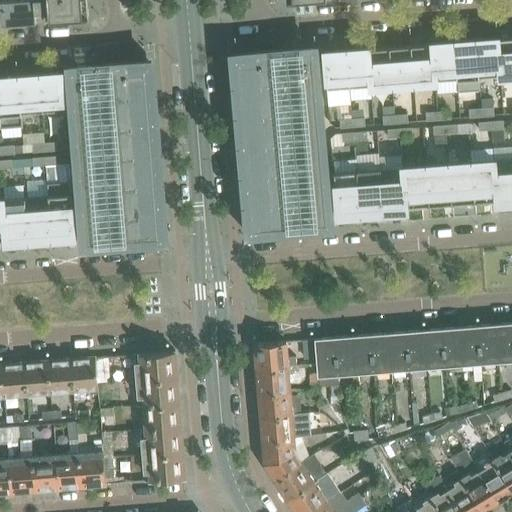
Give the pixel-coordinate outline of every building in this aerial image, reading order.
[(36,20),(34,0),(0,0),(0,5),(1,16),(1,23),(36,20)] [(42,0),(44,20),(83,16),(82,2),(84,2),(83,0),(42,0)] [(511,75),(511,36),(497,38),(500,76),(511,75)] [(500,76),(497,38),(475,40),(479,78),(500,76)] [(479,78),(475,40),(454,41),(457,80),(470,79),(471,92),(479,91),(478,78),(479,78)] [(457,80),(454,41),(432,43),(435,81),(457,80)] [(435,81),(432,43),(411,45),(414,83),(435,81)] [(414,83),(411,45),(389,46),(392,85),(414,83)] [(330,213),(317,61),(315,46),(284,49),(284,48),(254,51),(254,55),(235,57),(236,68),(233,68),(248,235),(299,230),(331,227),(330,213)] [(392,85),(389,46),(368,48),(371,86),(392,85)] [(371,86),(368,48),(346,50),(349,88),(371,86)] [(349,88),(346,50),(324,52),(324,60),(327,90),(349,88)] [(166,241),(152,74),(151,59),(68,66),(69,78),(81,235),(82,248),(166,241)] [(63,79),(62,72),(39,74),(42,113),(65,111),(63,79)] [(42,113),(39,74),(18,76),(21,114),(42,113)] [(0,115),(21,114),(18,76),(0,77),(0,115)] [(493,115),(493,107),(481,108),(481,116),(493,115)] [(481,116),(481,108),(469,109),(470,117),(481,116)] [(450,119),(450,111),(438,112),(438,120),(450,119)] [(438,120),(438,112),(426,113),(426,121),(438,120)] [(407,122),(407,114),(395,115),(395,123),(407,122)] [(395,123),(395,115),(383,116),(383,124),(395,123)] [(364,125),(364,117),(352,118),(352,126),(364,125)] [(352,126),(352,118),(340,119),(340,127),(352,126)] [(503,128),(502,120),(490,121),(491,129),(503,128)] [(491,129),(490,121),(478,122),(479,130),(491,129)] [(458,132),(457,124),(445,125),(446,133),(458,132)] [(446,133),(445,125),(433,126),(434,134),(446,133)] [(412,135),(411,127),(399,128),(400,136),(412,135)] [(400,136),(399,128),(388,129),(388,137),(400,136)] [(504,143),(503,130),(492,131),(492,144),(504,143)] [(367,139),(366,131),(354,132),(355,140),(367,139)] [(355,140),(354,132),(342,133),(343,141),(355,140)] [(57,150),(57,142),(45,143),(45,151),(57,150)] [(45,151),(45,143),(33,144),(33,152),(45,151)] [(14,153),(13,145),(2,146),(2,154),(14,153)] [(496,202),(493,160),(492,148),(470,150),(471,162),(470,162),(474,204),(496,202)] [(57,164),(57,156),(45,157),(45,165),(57,164)] [(45,165),(45,157),(33,158),(33,166),(45,165)] [(511,200),(511,158),(493,160),(496,202),(511,200)] [(0,168),(12,167),(11,159),(0,160),(0,168)] [(474,204),(470,162),(447,163),(451,206),(474,204)] [(451,206),(447,163),(425,165),(428,207),(451,206)] [(428,207),(425,165),(402,167),(405,209),(428,207)] [(405,209),(402,167),(380,169),(379,169),(383,211),(405,209)] [(383,211),(379,169),(356,170),(360,213),(383,211)] [(360,213),(356,170),(333,172),(336,212),(336,215),(360,213)] [(75,235),(72,193),(71,182),(47,184),(48,195),(51,237),(75,235)] [(51,237),(48,195),(25,197),(28,239),(51,237)] [(28,239),(25,197),(2,199),(6,241),(28,239)] [(511,357),(511,322),(495,324),(498,359),(511,357)] [(500,393),(498,359),(495,324),(477,325),(481,376),(490,376),(491,393),(492,395),(494,402),(511,396),(511,393),(511,389),(500,393)] [(482,383),(481,376),(477,325),(460,327),(464,371),(473,371),(474,384),(482,383)] [(464,371),(460,327),(444,328),(447,363),(453,362),(453,372),(464,371)] [(447,363),(444,328),(424,330),(427,364),(447,363)] [(427,364),(424,330),(407,331),(409,366),(427,364)] [(409,366),(407,331),(389,333),(392,367),(409,366)] [(392,367),(389,333),(371,334),(374,369),(392,367)] [(374,369),(371,334),(353,336),(357,370),(374,369)] [(357,370),(353,336),(335,337),(338,372),(357,370)] [(338,372),(335,337),(316,339),(317,362),(318,373),(338,372)] [(317,362),(316,339),(307,339),(309,363),(317,362)] [(288,366),(286,341),(254,344),(256,369),(288,366)] [(177,375),(174,350),(171,350),(171,351),(135,354),(137,378),(177,375)] [(97,382),(96,367),(95,359),(95,357),(95,356),(70,358),(73,390),(74,401),(85,400),(84,389),(97,388),(97,382)] [(108,366),(107,357),(95,359),(96,367),(108,366)] [(73,390),(70,358),(47,360),(50,392),(73,390)] [(50,392),(47,360),(24,362),(27,394),(50,392)] [(27,394),(24,362),(1,364),(3,396),(27,394)] [(290,390),(288,366),(256,369),(258,393),(290,390)] [(179,400),(177,375),(137,378),(139,404),(179,400)] [(319,388),(319,375),(309,376),(310,389),(311,389),(319,388)] [(292,414),(290,390),(258,393),(260,417),(292,414)] [(181,426),(179,400),(139,404),(141,430),(181,426)] [(478,408),(476,401),(468,404),(470,410),(478,408)] [(470,410),(468,404),(457,407),(457,406),(449,408),(451,416),(459,413),(460,414),(470,410)] [(112,406),(100,407),(100,416),(113,415),(113,406),(112,406)] [(491,422),(507,412),(503,406),(487,416),(491,422)] [(89,421),(88,410),(81,411),(81,414),(80,414),(81,415),(77,415),(77,414),(75,414),(76,416),(76,422),(84,422),(89,421)] [(442,418),(440,412),(431,415),(433,421),(442,418)] [(487,416),(485,412),(467,418),(470,423),(472,427),(491,422),(487,416)] [(305,436),(303,413),(292,414),(260,417),(262,440),(294,438),(300,437),(305,436)] [(433,421),(431,415),(422,418),(424,424),(433,421)] [(455,433),(470,423),(467,418),(449,424),(455,433)] [(78,439),(77,433),(76,422),(67,423),(69,440),(78,439)] [(85,432),(84,422),(76,422),(77,433),(85,432)] [(407,430),(405,423),(396,426),(398,432),(407,430)] [(35,490),(32,455),(31,435),(30,426),(6,428),(7,445),(20,444),(20,457),(8,457),(11,492),(35,490)] [(183,451),(181,426),(141,430),(143,454),(183,451)] [(398,432),(396,426),(387,429),(386,426),(376,428),(379,438),(398,432)] [(368,440),(368,430),(360,431),(361,441),(368,440)] [(113,456),(111,432),(101,433),(102,450),(103,459),(113,458),(113,456)] [(416,443),(413,435),(398,440),(400,449),(416,443)] [(326,446),(320,436),(311,442),(317,452),(326,446)] [(429,444),(425,437),(419,440),(423,447),(429,444)] [(301,460),(295,452),(294,438),(262,440),(264,463),(274,479),(301,460)] [(81,486),(79,452),(78,452),(77,440),(69,441),(70,452),(55,453),(58,488),(81,486)] [(354,454),(349,444),(340,449),(345,458),(354,454)] [(511,452),(509,447),(507,448),(504,444),(489,453),(511,490),(511,452)] [(377,462),(370,447),(360,452),(367,467),(377,462)] [(105,484),(103,459),(102,450),(79,452),(81,486),(105,484)] [(185,478),(183,451),(143,454),(145,480),(181,478),(185,478)] [(58,488),(55,453),(32,455),(35,490),(58,488)] [(511,491),(511,490),(489,453),(482,458),(484,461),(476,467),(497,500),(511,491)] [(314,481),(325,473),(313,455),(302,462),(301,460),(274,479),(288,499),(314,481)] [(0,492),(11,492),(8,457),(0,458),(0,492)] [(116,483),(114,458),(113,458),(103,459),(105,484),(116,483)] [(497,500),(476,467),(473,463),(458,472),(481,510),(497,500)] [(477,511),(481,510),(458,472),(457,472),(457,471),(443,480),(461,511),(477,511)] [(461,511),(443,480),(439,475),(424,485),(430,495),(440,511),(461,511)] [(337,483),(343,491),(350,486),(345,478),(337,483)] [(308,511),(327,500),(314,481),(288,499),(296,511),(308,511)] [(376,501),(387,494),(382,487),(372,494),(376,501)] [(353,511),(369,502),(370,493),(368,491),(361,496),(361,495),(346,504),(339,494),(328,501),(327,500),(308,511),(353,511)] [(440,511),(430,495),(414,505),(418,511),(440,511)] [(418,511),(414,505),(410,499),(396,508),(396,509),(398,511),(418,511)] [(364,511),(372,507),(369,502),(353,511),(364,511)]
